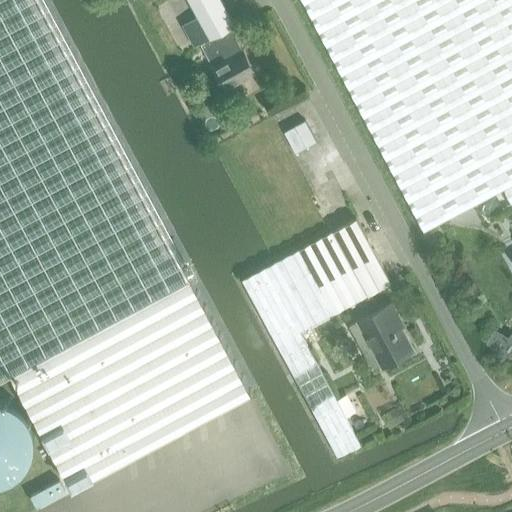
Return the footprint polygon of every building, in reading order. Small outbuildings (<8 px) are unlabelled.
[(0,0),(0,378),(10,373),(189,278),(40,0),(0,0)] [(224,0),(189,0),(211,39),(238,25),(224,0)] [(511,202),(511,0),(302,0),(424,228),(504,186),(511,202)] [(256,75),(231,30),(202,46),(227,91),(256,75)] [(305,120),(284,131),(295,152),(316,141),(305,120)] [(356,219),(243,280),(337,455),(361,445),(300,331),(302,331),(301,330),(317,322),(390,283),(356,219)] [(391,263),(383,267),(389,279),(397,274),(391,263)] [(189,278),(10,373),(70,487),(250,392),(189,278)] [(375,353),(371,355),(369,358),(369,362),(371,366),(374,368),(379,368),(382,366),(383,368),(414,351),(398,321),(401,320),(392,304),(358,322),(375,353)] [(494,330),(485,344),(510,359),(511,355),(511,335),(510,335),(508,338),(494,330)] [(401,412),(386,420),(389,427),(405,419),(401,412)] [(60,479),(31,494),(37,505),(65,490),(60,479)]
